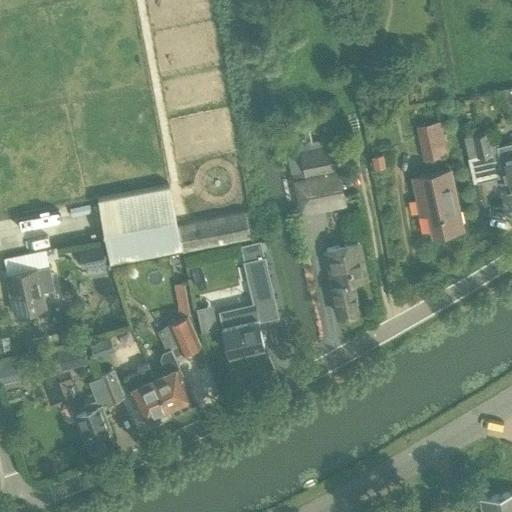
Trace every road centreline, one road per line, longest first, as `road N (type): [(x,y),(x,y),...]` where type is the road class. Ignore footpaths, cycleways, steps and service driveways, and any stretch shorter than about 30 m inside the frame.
road 1 (unclassified): [(27,511),(203,434),(511,260)]
road 2 (tertiary): [(511,400),(320,511)]
